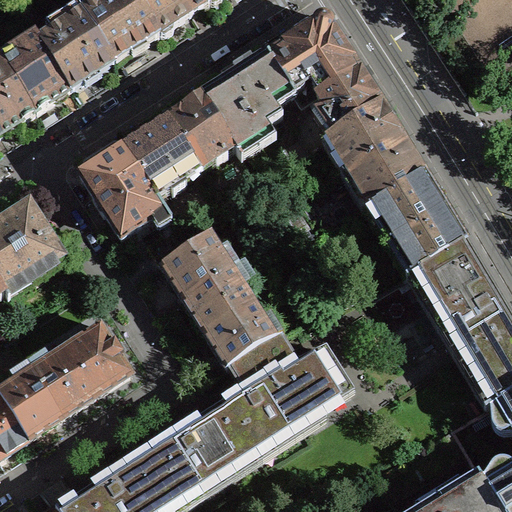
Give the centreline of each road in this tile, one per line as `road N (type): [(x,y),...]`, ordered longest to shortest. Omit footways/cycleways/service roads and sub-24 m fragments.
road 1 (residential): [(38,162),(170,373),(167,394),(0,502)]
road 2 (tertiary): [(511,257),(350,0)]
road 3 (residential): [(288,0),(38,162)]
